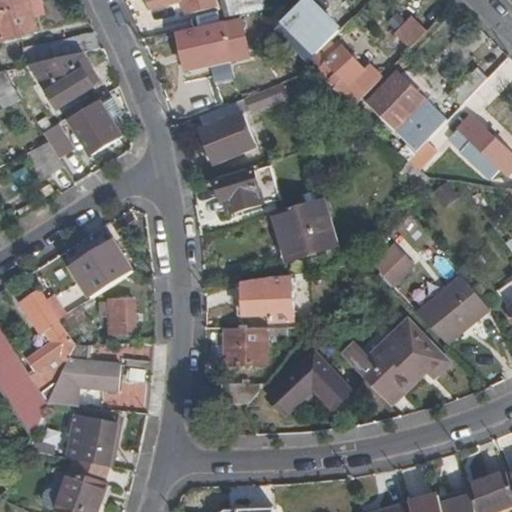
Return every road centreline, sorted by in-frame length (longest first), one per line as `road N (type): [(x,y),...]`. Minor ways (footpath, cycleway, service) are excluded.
road 1 (residential): [(511,402),(366,453),(256,464),(171,461)]
road 2 (residential): [(171,461),(182,246),(164,160)]
road 3 (residential): [(0,263),(164,160)]
road 4 (residential): [(164,160),(152,105),(103,0)]
